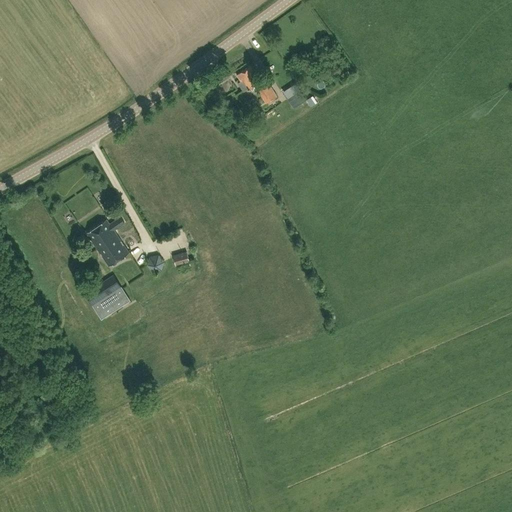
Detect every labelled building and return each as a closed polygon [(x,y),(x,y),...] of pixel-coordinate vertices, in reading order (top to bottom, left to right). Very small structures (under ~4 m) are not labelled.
[(266,104),(277,97),(265,77),(259,81),(250,66),(236,75),(241,82),(238,83),(243,92),(254,85),(266,104)] [(301,92),(288,100),(294,108),(306,100),(301,92)] [(317,102),(313,95),(306,100),(310,106),(317,102)] [(87,233),(109,266),(129,252),(114,230),(124,223),(121,218),(110,225),(106,219),(87,233)] [(176,266),(189,262),(187,251),(173,254),(176,266)] [(162,270),(164,261),(159,253),(149,255),(146,264),(152,272),(162,270)] [(101,316),(129,298),(113,275),(86,292),(101,316)]
